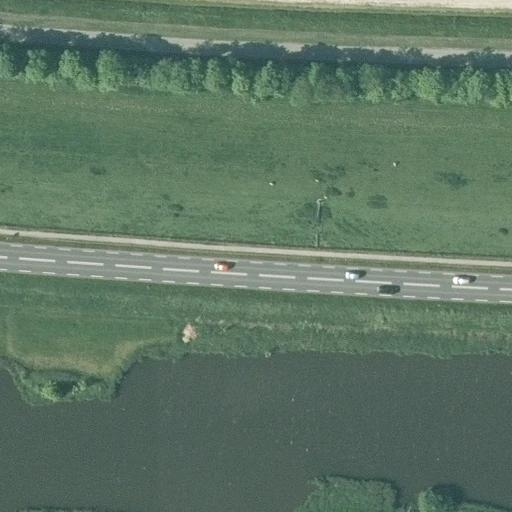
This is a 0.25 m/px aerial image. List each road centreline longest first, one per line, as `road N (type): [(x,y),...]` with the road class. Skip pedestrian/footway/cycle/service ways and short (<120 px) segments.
road 1 (primary): [(511,287),(0,255)]
road 2 (unclassified): [(511,60),(0,33)]
